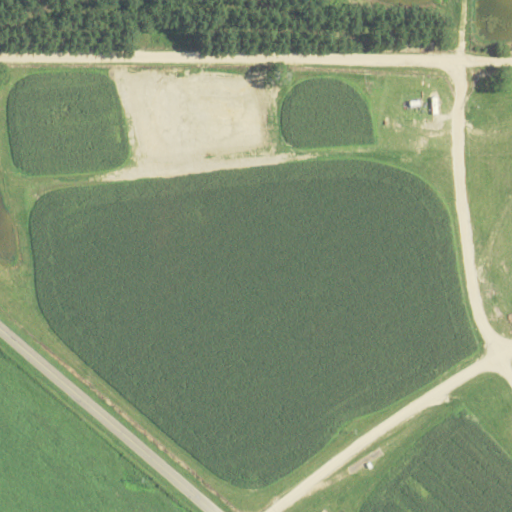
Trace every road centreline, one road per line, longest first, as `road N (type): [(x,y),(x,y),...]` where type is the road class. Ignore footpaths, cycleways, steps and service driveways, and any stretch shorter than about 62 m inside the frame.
road 1 (residential): [(0,56),(511,62)]
road 2 (residential): [(272,511),(511,346)]
road 3 (tertiary): [(214,511),(0,329)]
